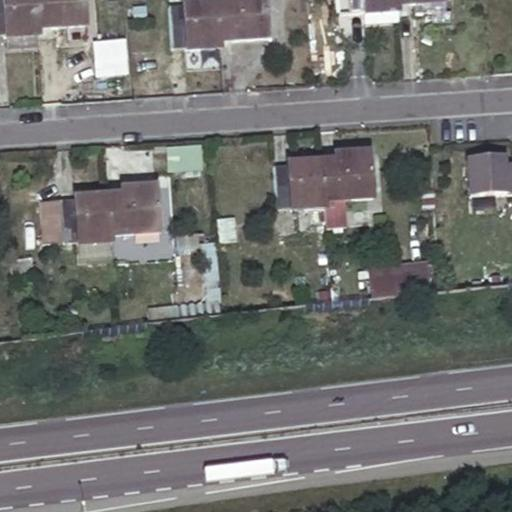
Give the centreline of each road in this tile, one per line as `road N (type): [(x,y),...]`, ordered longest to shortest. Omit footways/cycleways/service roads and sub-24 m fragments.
road 1 (trunk): [(0,489),(511,425)]
road 2 (trunk): [(511,380),(0,442)]
road 3 (residential): [(511,99),(0,130)]
